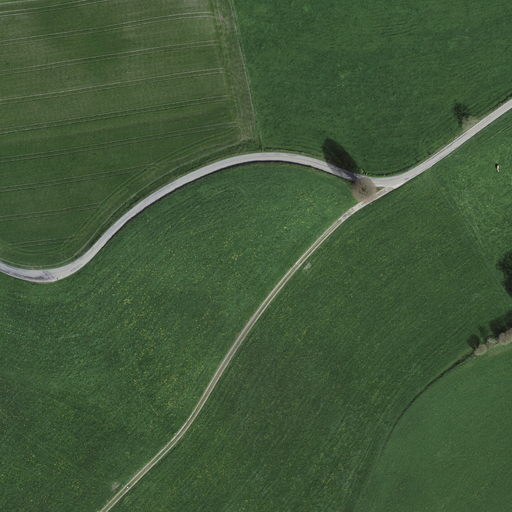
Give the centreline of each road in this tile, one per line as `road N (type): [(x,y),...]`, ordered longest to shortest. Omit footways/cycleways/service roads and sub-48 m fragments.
road 1 (unclassified): [(0,268),(40,279),(64,274),(156,198),(238,161),(293,159),(396,182),(511,105)]
road 2 (track): [(407,177),(311,250),(256,315),(180,435),(105,511)]
